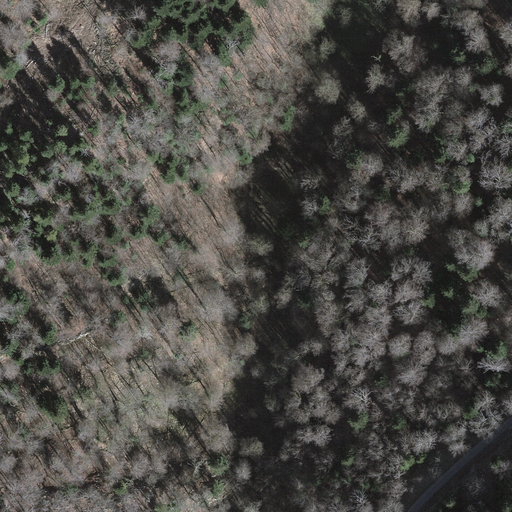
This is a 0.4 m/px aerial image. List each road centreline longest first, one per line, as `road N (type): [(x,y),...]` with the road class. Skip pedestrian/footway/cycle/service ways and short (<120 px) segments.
road 1 (track): [(511,425),(410,511)]
road 2 (track): [(511,256),(400,322)]
